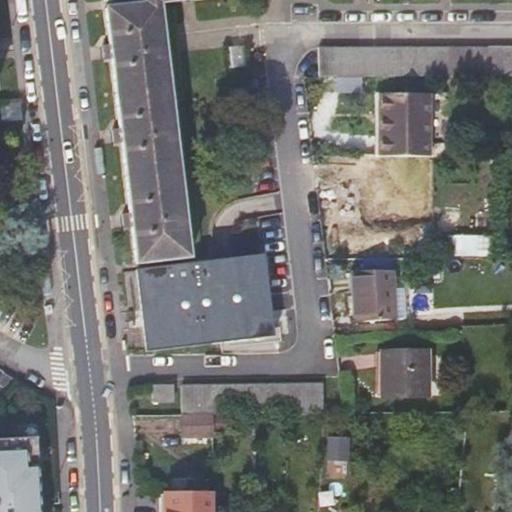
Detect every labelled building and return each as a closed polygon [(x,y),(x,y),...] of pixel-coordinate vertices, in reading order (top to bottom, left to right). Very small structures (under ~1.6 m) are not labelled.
[(158,35),(154,4),(149,4),(142,5),(105,11),(109,49),(119,134),(129,217),(135,264),(184,257),(162,74),(158,35)] [(325,50),(325,79),(511,78),(511,51),(371,51),(325,50)] [(410,94),(387,94),(387,139),(382,140),(382,158),(436,157),(435,94),(410,94)] [(101,150),(92,151),(95,174),(104,173),(101,150)] [(367,246),(421,245),(419,166),(366,167),(367,246)] [(234,260),(190,265),(137,273),(146,351),(270,335),(267,307),(261,257),(234,260)] [(392,269),(350,273),(354,323),(397,319),(392,269)] [(50,270),(41,271),(44,294),(52,293),(50,270)] [(380,397),(425,396),(425,350),(380,350),(380,397)] [(172,386),(152,386),(152,402),(172,401),(172,386)] [(194,388),(194,417),(212,416),(290,416),(319,415),(319,389),(194,388)] [(0,511),(39,511),(35,437),(0,439),(0,511)] [(213,511),(213,496),(167,496),(167,511),(213,511)]
